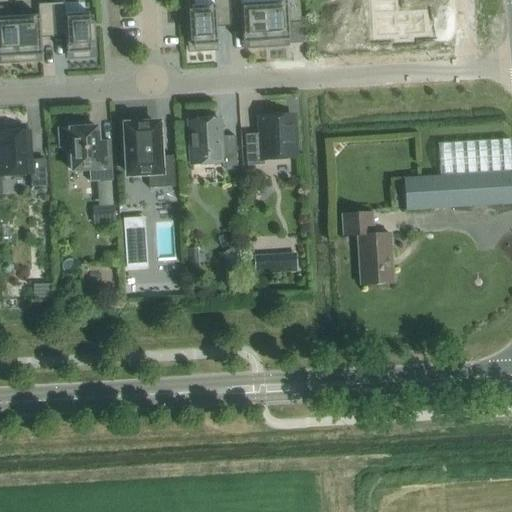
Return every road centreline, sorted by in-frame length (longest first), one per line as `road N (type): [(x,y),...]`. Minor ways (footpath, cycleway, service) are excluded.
road 1 (secondary): [(0,403),(511,373)]
road 2 (unclassified): [(511,66),(154,87)]
road 3 (unclassified): [(154,87),(0,96)]
